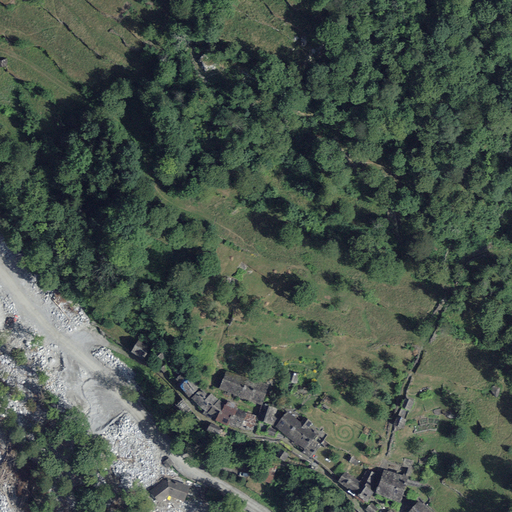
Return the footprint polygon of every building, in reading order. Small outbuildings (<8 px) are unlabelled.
[(198,389),(182,373),(174,380),(181,387),(180,388),(189,398),(198,389)] [(267,389),(228,373),(221,389),(261,405),(267,389)] [(227,405),(202,389),(192,400),(204,412),(203,414),(212,422),(213,420),(215,421),(214,423),(227,430),(254,436),(258,416),(228,402),(227,405)] [(414,403),(405,399),(401,410),(410,413),(414,403)] [(305,447),(312,437),(306,433),(313,424),(304,417),(297,425),(285,417),(278,427),(305,447)] [(406,421),(396,418),(393,428),(404,431),(406,421)] [(379,476),(366,470),(359,482),(345,472),(337,483),(367,507),(379,476)] [(409,480),(384,472),(376,497),(401,505),(409,480)] [(167,480),(150,492),(159,505),(170,497),(183,502),(189,488),(167,480)]
